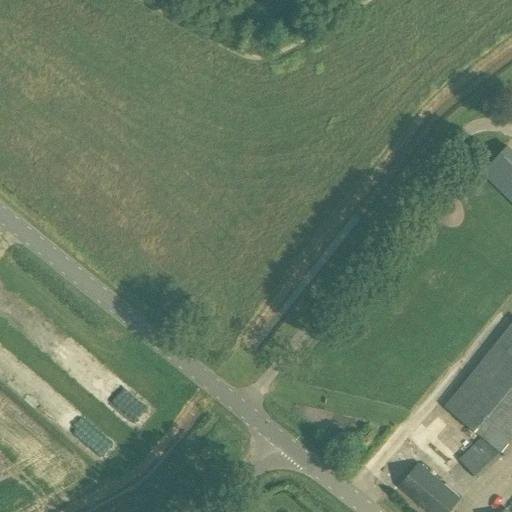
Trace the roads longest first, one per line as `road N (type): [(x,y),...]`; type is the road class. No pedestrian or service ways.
road 1 (tertiary): [(282,440),(0,210)]
road 2 (unclassified): [(183,511),(245,475),(282,440)]
